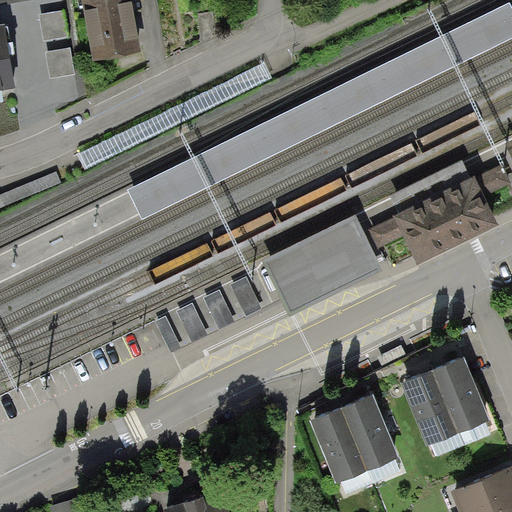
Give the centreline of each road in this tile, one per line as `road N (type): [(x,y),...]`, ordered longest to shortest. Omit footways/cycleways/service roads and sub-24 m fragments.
road 1 (residential): [(395,298),(123,431)]
road 2 (unclassified): [(0,162),(257,37)]
road 3 (residential): [(123,431),(0,496)]
road 4 (unclassified): [(257,37),(296,38),(382,0)]
road 5 (residential): [(466,266),(511,379)]
